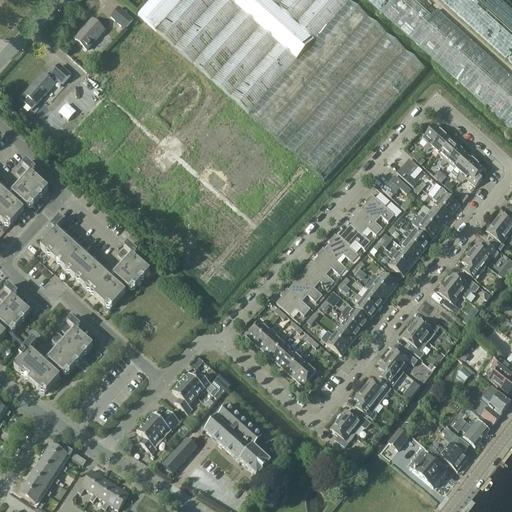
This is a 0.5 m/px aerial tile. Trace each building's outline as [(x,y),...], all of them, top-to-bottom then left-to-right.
[(149,0),(136,15),(324,182),(424,69),(349,3),(350,2),(347,0),(149,0)] [(431,18),(410,0),(365,0),(381,14),(411,40),(511,131),(511,77),(437,10),(431,18)] [(440,0),(511,64),(511,10),(500,0),(440,0)] [(119,8),(110,18),(124,32),(133,22),(119,8)] [(92,21),(74,40),(86,51),(104,31),(92,21)] [(43,75),(24,96),(20,100),(32,110),(36,106),(54,86),(54,85),(57,82),(62,86),(70,77),(59,67),(51,76),(48,80),(43,75)] [(68,123),(76,114),(67,106),(59,115),(68,123)] [(38,127),(20,111),(16,116),(34,132),(38,127)] [(423,152),(425,154),(443,133),(434,126),(421,140),(426,144),(423,152)] [(443,133),(425,154),(426,155),(433,151),(438,155),(451,140),(443,133)] [(451,140),(438,155),(442,159),(439,166),(441,168),(459,147),(451,140)] [(459,147),(441,168),(442,170),(450,165),(454,169),(467,155),(459,147)] [(467,155),(454,169),(458,173),(455,181),(457,182),(475,162),(467,155)] [(408,160),(404,165),(413,173),(417,168),(408,160)] [(477,177),(484,169),(475,162),(457,182),(458,184),(466,180),(475,188),(481,180),(477,177)] [(12,195),(27,208),(27,209),(32,203),(35,205),(40,200),(37,198),(40,194),(43,197),(48,191),(32,176),(35,173),(32,170),(33,169),(26,163),(16,175),(20,179),(23,175),(27,179),(12,195)] [(409,177),(413,173),(404,165),(400,169),(409,177)] [(416,184),(409,177),(400,169),(396,174),(412,189),(416,184)] [(0,221),(4,226),(7,223),(11,227),(24,212),(0,190),(0,185),(1,184),(5,187),(9,183),(2,177),(0,178),(0,221)] [(410,191),(394,177),(390,181),(398,189),(406,196),(410,191)] [(386,186),(394,194),(398,189),(390,181),(389,181),(386,186)] [(381,191),(390,199),(394,194),(386,186),(385,186),(381,191)] [(459,207),(450,200),(451,198),(441,190),(432,200),(436,203),(443,208),(452,215),(457,208),(459,207)] [(464,194),(458,200),(462,204),(468,198),(464,194)] [(370,196),(366,201),(367,202),(360,210),(373,222),(379,216),(387,224),(394,216),(370,196)] [(452,215),(436,203),(430,212),(445,224),(452,215)] [(373,222),(360,210),(358,209),(355,213),(357,214),(348,224),(361,236),(367,229),(375,237),(376,237),(378,239),(384,232),(373,222)] [(445,224),(430,212),(426,216),(422,214),(419,217),(423,220),(439,232),(445,224)] [(496,219),(492,223),(509,236),(511,232),(511,216),(509,221),(501,214),(497,219),(496,219)] [(77,243),(81,239),(74,232),(66,241),(60,235),(63,231),(67,234),(71,230),(59,219),(53,226),(54,227),(51,230),(55,233),(40,250),(46,255),(49,252),(53,255),(50,258),(56,264),(59,261),(62,264),(60,267),(66,273),(69,270),(72,273),(69,276),(76,282),(79,279),(82,282),(79,285),(86,290),(88,287),(96,294),(94,297),(106,308),(108,305),(112,309),(126,294),(99,271),(103,266),(106,270),(110,265),(103,259),(96,267),(89,262),(93,258),(97,261),(100,256),(93,250),(86,258),(80,253),(83,249),(87,252),(91,248),(83,241),(76,250),(70,244),(73,240),(77,243)] [(439,232),(423,220),(416,229),(432,241),(439,232)] [(361,236),(348,224),(346,223),(342,227),(343,229),(336,237),(349,249),(355,243),(363,250),(365,248),(368,250),(372,245),(361,236)] [(509,236),(492,223),(489,228),(490,228),(486,233),(494,240),(490,244),(500,252),(504,247),(502,245),(509,236)] [(414,231),(411,236),(406,232),(403,236),(408,240),(407,240),(423,252),(430,244),(414,231)] [(349,249),(336,237),(334,236),(330,241),(331,242),(324,251),(337,263),(343,256),(354,266),(360,259),(349,249)] [(423,252),(407,240),(401,249),(416,261),(423,252)] [(114,278),(129,291),(132,287),(135,289),(141,283),(138,280),(141,277),(144,279),(150,273),(134,258),(137,255),(134,252),(135,251),(128,245),(117,257),(122,261),(125,257),(129,261),(114,278)] [(472,249),(468,254),(485,267),(492,258),(494,260),(498,255),(488,247),(485,251),(477,245),(473,250),(472,249)] [(346,270),(337,263),(324,251),(322,249),(318,254),(319,256),(312,264),(325,276),(331,270),(339,277),(346,270)] [(416,261),(401,249),(397,253),(392,250),(389,254),(391,255),(394,257),(410,269),(416,261)] [(485,267),(468,254),(465,258),(465,259),(461,264),(470,270),(466,275),(476,283),(480,278),(478,276),(485,267)] [(410,269),(394,257),(391,255),(388,259),(391,261),(389,264),(387,266),(403,278),(410,269)] [(503,282),(511,270),(511,264),(509,262),(497,278),(503,282)] [(325,276),(312,264),(310,263),(306,268),(307,269),(300,277),(313,289),(319,283),(327,291),(329,289),(332,291),(336,286),(334,284),(325,276)] [(381,274),(377,279),(374,276),(370,280),(374,283),(390,295),(397,286),(381,274)] [(479,289),(474,285),(464,277),(460,282),(452,275),(448,280),(444,284),(461,297),(465,301),(471,294),(476,294),(479,289)] [(313,289),(300,277),(298,276),(294,281),(295,282),(288,291),(301,303),(307,297),(315,304),(318,301),(320,303),(324,299),(313,289)] [(374,283),(368,291),(383,303),(390,295),(374,283)] [(453,307),(461,297),(444,284),(441,289),(441,290),(437,295),(445,301),(442,305),(452,314),(455,316),(459,311),(456,309),(453,307)] [(489,293),(493,289),(487,285),(483,289),(489,293)] [(0,312),(0,324),(9,333),(13,328),(16,331),(22,324),(19,322),(22,318),(25,321),(30,315),(14,300),(17,297),(14,294),(15,293),(8,287),(0,296),(0,300),(2,303),(5,299),(9,303),(0,312)] [(310,310),(301,303),(288,291),(286,290),(282,295),(283,296),(276,305),(289,317),(295,310),(303,318),(305,316),(308,312),(310,310)] [(383,303),(368,291),(361,300),(377,312),(383,303)] [(377,312),(361,300),(357,296),(354,300),(358,304),(354,308),(370,321),(377,312)] [(368,323),(352,311),(349,308),(347,308),(342,315),(343,317),(361,332),(368,323)] [(283,322),(286,318),(277,310),(274,313),(283,322)] [(467,328),(478,314),(473,310),(462,325),(467,328)] [(489,324),(493,319),(488,315),(484,321),(489,324)] [(361,332),(343,317),(340,321),(342,323),(339,328),(354,340),(361,332)] [(66,342),(58,335),(51,342),(56,346),(59,342),(63,346),(48,362),(63,375),(67,371),(70,374),(76,367),(73,365),(76,361),(79,364),(84,357),(81,355),(85,351),(87,354),(93,348),(77,333),(80,330),(77,327),(78,326),(71,320),(60,332),(65,336),(68,332),(72,336),(66,342)] [(412,325),(409,329),(425,342),(428,344),(435,335),(439,330),(429,322),(425,327),(417,320),(413,325),(412,325)] [(246,337),(254,345),(267,330),(259,322),(246,337)] [(354,340),(339,328),(332,337),(348,349),(354,340)] [(425,342),(409,329),(405,334),(406,334),(402,339),(410,346),(407,350),(420,361),(424,356),(420,353),(428,344),(425,342)] [(267,330),(254,345),(262,352),(275,337),(267,330)] [(348,349),(332,337),(328,333),(321,342),(325,345),(341,357),(348,349)] [(1,342),(6,347),(11,341),(6,336),(1,342)] [(275,337),(262,352),(270,359),(283,344),(275,337)] [(33,339),(27,346),(28,347),(25,350),(28,353),(14,369),(20,375),(23,372),(31,379),(28,382),(40,393),(43,390),(47,393),(60,379),(34,355),(37,351),(41,354),(45,350),(33,339)] [(315,351),(318,347),(309,339),(306,342),(315,351)] [(283,344),(270,359),(278,366),(291,351),(283,344)] [(291,351),(278,366),(286,373),(302,356),(298,353),(296,355),(291,351)] [(388,355),(385,360),(401,373),(408,364),(413,367),(417,362),(405,353),(401,357),(393,351),(389,356),(388,355)] [(465,364),(469,358),(464,354),(459,360),(465,364)] [(302,356),(286,373),(294,380),(308,366),(300,359),(302,356)] [(198,360),(189,369),(195,374),(204,365),(198,360)] [(401,373),(385,360),(381,364),(382,365),(378,370),(386,376),(382,381),(392,389),(396,384),(403,375),(401,373)] [(511,369),(499,360),(491,370),(495,373),(489,381),(508,395),(511,389),(511,378),(510,376),(509,375),(511,371),(511,369)] [(436,370),(430,365),(427,369),(433,374),(436,370)] [(308,366),(294,380),(303,388),(316,373),(308,366)] [(470,377),(463,371),(455,380),(463,386),(470,377)] [(188,377),(181,385),(196,399),(204,390),(211,397),(211,396),(210,396),(215,391),(216,391),(199,376),(199,377),(202,379),(198,384),(188,376),(188,377)] [(361,390),(377,403),(379,405),(386,396),(387,396),(391,391),(380,383),(377,388),(369,381),(365,386),(364,386),(361,390)] [(196,399),(181,385),(173,394),(172,393),(172,394),(181,402),(177,407),(174,404),(174,405),(187,417),(188,416),(187,416),(191,411),(192,412),(192,411),(188,407),(196,399)] [(459,394),(450,387),(447,390),(456,398),(459,394)] [(377,403),(361,390),(357,395),(358,396),(354,401),(362,407),(358,411),(368,419),(372,423),(376,418),(376,414),(373,413),(379,405),(377,403)] [(488,394),(480,404),(500,419),(510,405),(499,396),(491,390),(488,394)] [(478,402),(472,411),(481,418),(488,423),(493,427),(500,419),(480,404),(478,402)] [(227,406),(204,432),(257,479),(260,475),(262,478),(266,478),(270,474),(269,470),(267,468),(270,464),(269,464),(274,459),(265,451),(261,456),(252,448),(262,438),(262,437),(263,436),(261,434),(260,436),(227,406)] [(0,407),(0,425),(3,427),(0,424),(0,417),(3,414),(8,418),(11,414),(0,407)] [(452,421),(445,429),(449,433),(454,437),(459,431),(466,437),(463,441),(475,451),(488,433),(476,424),(472,430),(461,420),(466,414),(463,411),(456,419),(458,422),(456,425),(452,421)] [(153,416),(145,425),(163,441),(171,433),(172,434),(172,433),(179,424),(180,425),(180,424),(167,412),(166,413),(169,415),(162,424),(152,415),(152,416),(153,416)] [(370,425),(366,422),(356,414),(353,418),(345,412),(341,417),(340,417),(337,421),(355,436),(361,429),(364,431),(366,431),(370,425)] [(355,436),(337,421),(333,426),(334,426),(330,431),(338,438),(334,442),(344,450),(348,445),(355,436)] [(163,441),(145,425),(137,434),(137,433),(136,434),(146,442),(141,447),(138,444),(138,445),(152,457),(152,456),(151,456),(156,451),(156,452),(157,451),(155,450),(163,441)] [(395,451),(406,436),(399,432),(389,446),(395,451)] [(384,436),(379,433),(372,441),(377,445),(384,436)] [(162,466),(173,476),(196,449),(186,440),(162,466)] [(447,445),(437,459),(455,473),(466,460),(460,456),(466,448),(458,441),(452,449),(447,445)] [(19,496),(41,511),(43,507),(38,503),(43,495),(49,498),(51,495),(46,491),(51,482),(57,486),(59,483),(53,479),(59,470),(65,474),(67,471),(62,467),(67,458),(83,468),(86,463),(66,450),(63,454),(51,447),(19,496)] [(430,455),(423,463),(414,474),(433,490),(445,476),(439,471),(443,466),(438,462),(430,455)] [(104,481),(91,473),(77,495),(81,497),(84,491),(93,497),(89,503),(90,503),(104,481)] [(116,489),(104,481),(90,503),(93,505),(97,499),(105,505),(102,510),(102,511),(116,489)] [(118,511),(129,497),(116,489),(102,511),(104,511),(105,511),(109,507),(116,511),(118,511)]
